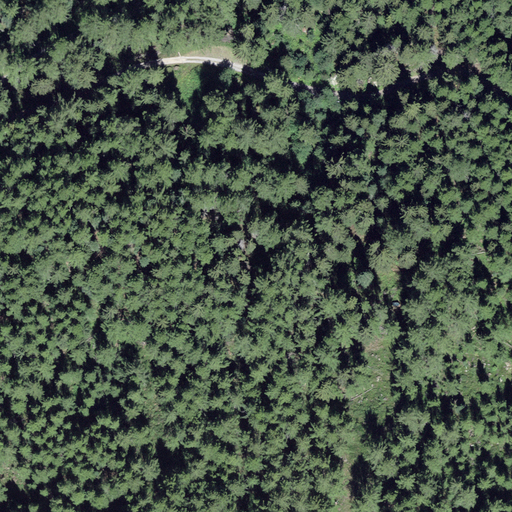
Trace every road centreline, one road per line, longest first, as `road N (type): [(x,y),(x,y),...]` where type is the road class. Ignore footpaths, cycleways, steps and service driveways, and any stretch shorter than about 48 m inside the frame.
road 1 (track): [(511,99),(452,71),(366,102),(232,66),(150,62),(77,82),(0,120)]
road 2 (track): [(0,81),(50,45),(153,0)]
